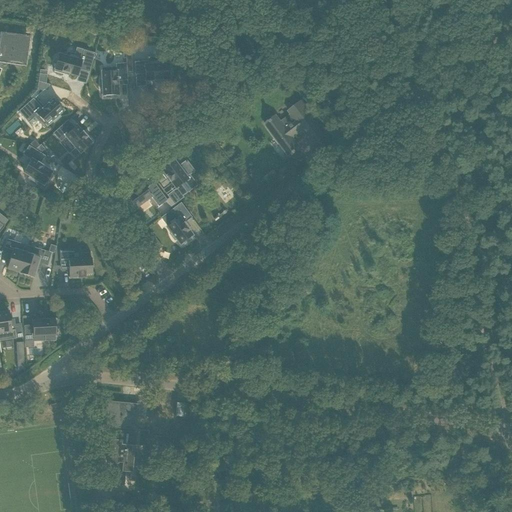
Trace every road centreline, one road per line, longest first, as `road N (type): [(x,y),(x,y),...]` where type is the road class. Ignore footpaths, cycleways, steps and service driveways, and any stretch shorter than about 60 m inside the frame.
road 1 (residential): [(508,430),(54,373)]
road 2 (track): [(508,430),(466,284),(471,238),(417,99),(395,0)]
road 3 (residential): [(167,279),(511,36)]
road 4 (residential): [(167,279),(88,179),(105,132),(154,93)]
road 5 (track): [(82,378),(99,511)]
road 6 (residential): [(6,294),(89,292),(113,320)]
